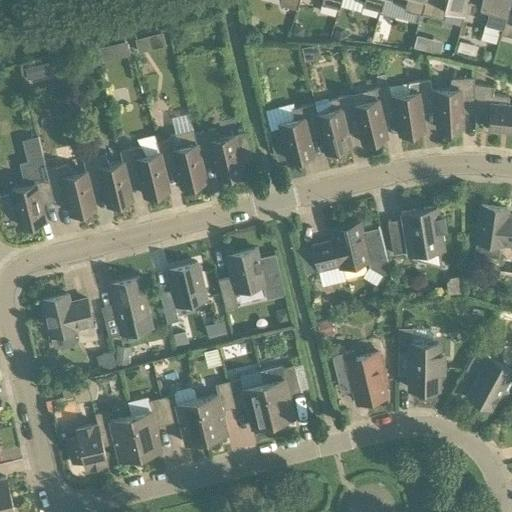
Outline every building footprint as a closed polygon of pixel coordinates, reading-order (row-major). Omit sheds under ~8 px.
[(361,0),(364,1),(363,4),(381,9),(383,0),(361,0)] [(388,0),(405,4),(404,8),(421,13),(422,13),(425,0),(388,0)] [(468,0),(425,0),(422,13),(421,13),(420,14),(444,20),(446,11),(464,16),(465,14),(468,0)] [(468,0),(465,14),(486,19),(485,23),(503,28),(507,11),(510,0),(468,0)] [(511,12),(507,11),(503,28),(501,35),(511,37),(511,12)] [(303,38),(304,32),(301,28),(295,26),(293,36),(303,38)] [(335,41),(345,42),(346,32),(336,31),(335,41)] [(424,51),(427,38),(418,35),(415,48),(424,51)] [(153,50),(150,36),(136,39),(139,54),(153,50)] [(114,44),(118,59),(132,55),(128,41),(114,44)] [(460,42),(457,53),(466,55),(468,44),(460,42)] [(34,66),(24,68),(27,80),(37,77),(34,66)] [(378,76),(380,88),(388,86),(386,74),(378,76)] [(436,90),(436,107),(437,129),(462,128),(461,114),(475,113),(473,85),(474,85),(473,78),(451,79),(449,89),(436,90)] [(424,130),(421,109),(436,107),(436,90),(432,90),(430,80),(409,83),(407,94),(394,96),(396,112),(400,134),(405,134),(408,135),(417,133),(418,131),(424,130)] [(511,130),(511,105),(508,106),(509,97),(493,95),(493,87),(474,85),(473,85),(475,113),(490,112),(488,128),(511,130)] [(381,116),(396,112),(394,96),(391,96),(388,86),(380,88),(367,91),(367,102),(354,105),(358,122),(363,143),(368,142),(371,143),(380,141),(381,138),(386,137),(381,116)] [(350,146),(345,125),(358,122),(354,105),(352,95),(330,100),(327,98),(313,101),(314,104),(316,113),(316,114),(321,131),(326,152),(350,146)] [(313,155),(308,134),(321,131),(316,114),(316,113),(314,104),(293,109),(293,120),(280,123),(281,128),(269,131),(275,152),(286,149),(289,161),(313,155)] [(251,158),(245,132),(220,138),(215,128),(194,133),(196,144),(196,143),(200,160),(214,157),(219,178),(243,172),(240,161),(251,158)] [(183,147),(178,137),(157,142),(159,152),(163,169),(177,166),(182,187),(206,181),(200,160),(196,143),(196,144),(183,147)] [(127,178),(140,175),(145,196),(150,195),(153,196),(162,194),(163,192),(169,190),(163,169),(159,152),(146,156),(141,146),(120,151),(122,162),(123,161),(127,178)] [(90,187),(103,184),(108,205),(114,204),(116,205),(125,203),(126,201),(132,199),(127,178),(123,161),(122,162),(109,165),(104,155),(83,161),(85,171),(86,170),(90,187)] [(46,169),(54,201),(67,198),(71,214),(95,208),(90,187),(86,170),(85,171),(72,174),(67,164),(46,169)] [(40,205),(54,201),(46,169),(25,175),(24,185),(11,189),(13,194),(1,197),(6,218),(18,215),(21,227),(44,221),(40,205)] [(502,244),(511,245),(511,218),(506,218),(507,209),(481,205),(476,243),(502,247),(502,244)] [(387,221),(393,254),(408,252),(408,256),(444,250),(441,231),(446,230),(444,216),(438,216),(437,206),(401,212),(402,219),(387,221)] [(391,274),(379,225),(378,226),(378,228),(363,232),(361,222),(330,230),(332,240),(312,245),(318,271),(339,266),(339,270),(369,262),(371,269),(384,276),(391,274)] [(275,255),(258,259),(256,248),(226,255),(233,283),(220,286),(225,309),(237,306),(233,293),(264,285),(267,299),(285,295),(275,255)] [(175,308),(206,300),(197,262),(168,269),(175,297),(161,300),(167,324),(178,321),(175,308)] [(464,275),(451,277),(447,282),(449,296),(464,294),(464,275)] [(110,284),(117,311),(103,314),(109,338),(120,335),(117,322),(148,314),(139,276),(110,284)] [(51,337),(76,331),(76,329),(93,325),(87,299),(70,303),(67,294),(42,300),(51,337)] [(351,305),(340,307),(342,315),(353,313),(351,305)] [(289,321),(287,310),(276,313),(279,323),(289,321)] [(224,320),(205,325),(208,338),(227,333),(224,320)] [(321,335),(330,333),(327,322),(318,324),(321,335)] [(438,389),(438,371),(442,371),(443,355),(439,355),(439,344),(411,344),(411,327),(398,327),(398,355),(410,355),(409,389),(438,389)] [(185,331),(173,335),(176,346),(189,343),(185,331)] [(466,369),(478,375),(467,396),(492,410),(501,392),(506,395),(511,383),(511,370),(496,362),(498,347),(482,339),(466,369)] [(355,358),(354,351),(333,356),(342,393),(355,390),(357,402),(386,395),(383,383),(387,382),(379,352),(355,358)] [(129,365),(131,354),(119,352),(117,364),(129,365)] [(116,368),(112,353),(104,355),(99,363),(101,372),(116,368)] [(284,378),(263,383),(273,422),(294,417),(288,394),(300,391),(294,365),(281,368),(284,378)] [(228,381),(234,407),(246,404),(251,428),(273,422),(263,383),(242,388),(240,378),(228,381)] [(89,391),(86,379),(61,385),(61,386),(63,386),(65,397),(89,391)] [(222,410),(234,407),(228,381),(215,384),(218,395),(197,400),(206,439),(227,433),(222,410)] [(161,398),(168,424),(180,421),(185,444),(206,439),(197,400),(176,405),(174,395),(161,398)] [(156,426),(168,424),(161,398),(149,401),(151,411),(131,416),(140,455),(161,450),(156,426)] [(102,440),(113,437),(119,460),(140,455),(131,416),(110,421),(107,411),(95,414),(97,424),(102,440)] [(76,429),(78,436),(67,439),(73,464),(84,461),(85,468),(107,463),(102,440),(97,424),(76,429)] [(0,501),(11,498),(6,477),(0,478),(0,501)] [(0,511),(14,511),(11,498),(0,501),(0,511)]
